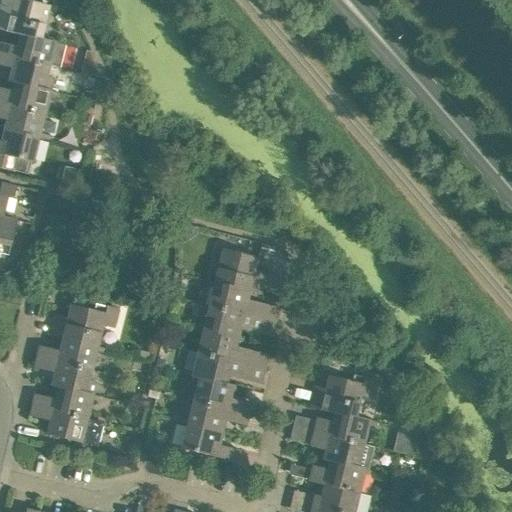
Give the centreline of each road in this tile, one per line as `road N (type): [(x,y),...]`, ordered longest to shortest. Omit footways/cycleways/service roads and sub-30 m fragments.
road 1 (primary): [(511,191),(346,0)]
road 2 (residential): [(244,511),(138,484),(89,496),(0,473)]
road 3 (residential): [(256,511),(292,320)]
